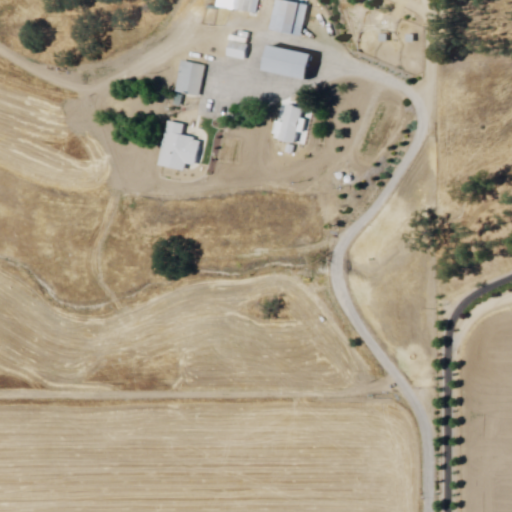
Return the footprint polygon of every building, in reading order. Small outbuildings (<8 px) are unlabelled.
[(237,0),(261,0),(258,15),(235,10),(237,0)] [(279,1),(295,6),(310,7),(304,39),(290,37),(272,32),(279,1)] [(383,36),(391,36),(391,44),(383,44),(383,36)] [(410,37),(418,37),(417,45),(410,44),(410,37)] [(235,38),(251,41),(247,61),(231,58),(235,38)] [(275,50),(316,59),(311,84),(270,75),(275,50)] [(185,63),(207,67),(201,97),(179,93),(185,63)] [(291,108),(287,126),(278,125),(276,137),(283,138),(282,143),(298,146),(300,134),(306,135),(309,122),(304,121),(306,111),(291,108)] [(173,124),(188,127),(186,137),(199,140),(199,142),(205,144),(200,170),(192,168),(191,173),(165,169),(173,124)] [(296,148),(303,151),(301,157),(294,155),(296,148)]
